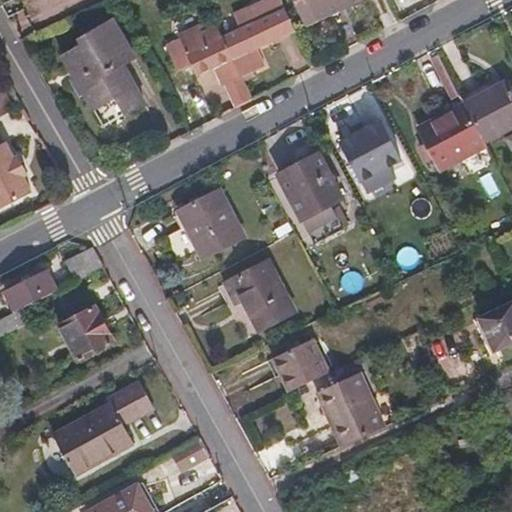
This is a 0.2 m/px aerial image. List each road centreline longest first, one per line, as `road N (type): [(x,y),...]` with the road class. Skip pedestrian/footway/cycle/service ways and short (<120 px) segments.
road 1 (residential): [(100,208),(485,0)]
road 2 (residential): [(263,511),(100,208)]
road 3 (residential): [(100,208),(0,36)]
